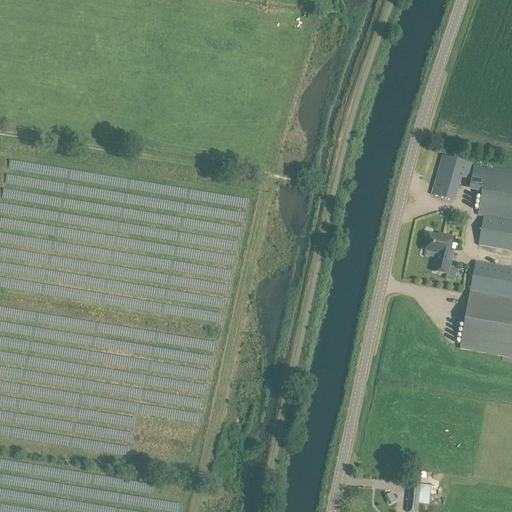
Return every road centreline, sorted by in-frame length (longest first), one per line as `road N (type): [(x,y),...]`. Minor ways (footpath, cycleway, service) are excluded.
road 1 (tertiary): [(332,511),(402,195),(464,0)]
road 2 (track): [(0,133),(267,177)]
